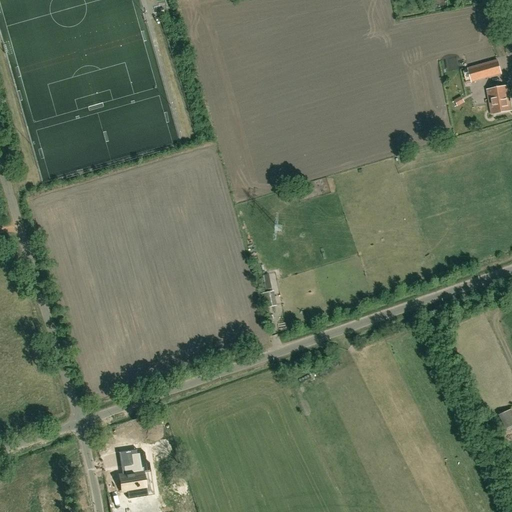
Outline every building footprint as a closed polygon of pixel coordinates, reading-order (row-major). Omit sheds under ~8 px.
[(472,82),(501,74),(497,61),(468,69),(469,70),(471,79),(472,82)] [(491,114),(511,110),(507,86),(487,90),(491,114)] [(457,106),(464,102),(462,97),(454,101),(457,106)] [(268,307),(276,306),(273,292),(263,294),(266,307),(268,307)] [(506,429),(511,426),(511,412),(510,409),(499,415),(506,429)] [(113,465),(114,481),(120,481),(120,497),(160,496),(159,462),(139,463),(138,445),(120,446),(120,464),(113,465)] [(21,494),(23,499),(37,493),(33,484),(26,487),(21,474),(11,478),(14,487),(10,488),(13,497),(21,494)]
